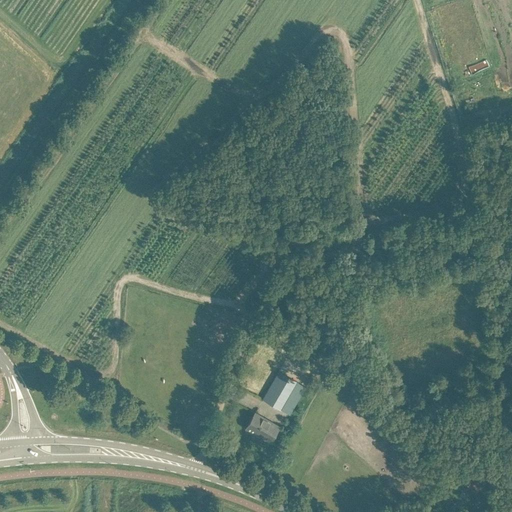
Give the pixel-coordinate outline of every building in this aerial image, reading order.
[(333,349),(327,357),(334,362),(328,370),(329,371),(333,374),(345,357),(333,349)] [(282,410),(298,382),(279,371),(263,399),(282,410)] [(278,426),(255,412),(246,427),(260,435),(261,434),(270,439),(278,426)] [(483,483),(476,472),(469,477),(461,483),(469,495),(477,490),(479,488),(478,486),(483,483)] [(482,504),(478,498),(474,500),(478,506),(482,504)]
